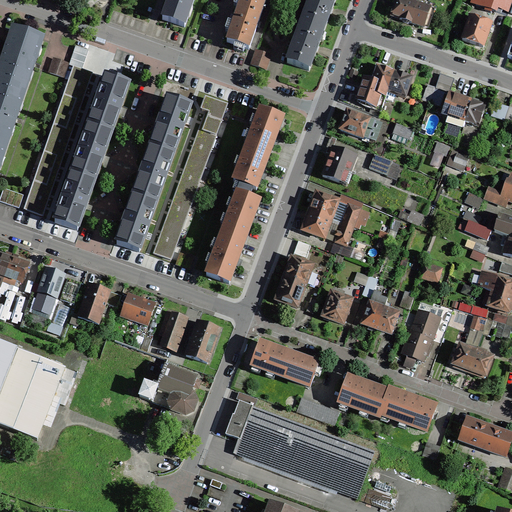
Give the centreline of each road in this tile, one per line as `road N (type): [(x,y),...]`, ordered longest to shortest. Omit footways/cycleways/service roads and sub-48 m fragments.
road 1 (residential): [(503,413),(245,313)]
road 2 (residential): [(322,108),(245,313)]
road 3 (residential): [(162,55),(95,260)]
road 4 (residential): [(245,313),(171,511)]
road 5 (residential): [(322,108),(162,55)]
road 6 (residential): [(162,55),(3,2)]
road 7 (residential): [(511,80),(353,26)]
road 8 (residential): [(245,313),(95,260)]
